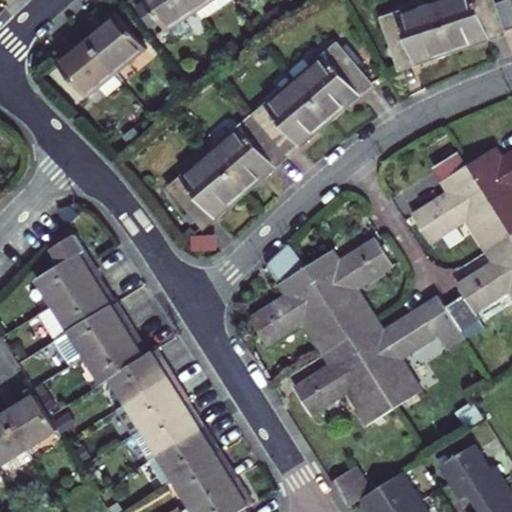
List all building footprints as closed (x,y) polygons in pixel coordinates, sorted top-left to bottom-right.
[(196,8),(190,0),(144,0),(165,29),(196,8)] [(209,0),(190,0),(196,8),(209,0)] [(494,0),(441,0),(436,2),(452,50),(505,32),(494,0)] [(398,68),(452,50),(436,2),(383,20),(398,68)] [(117,15),(88,40),(115,71),(123,81),(151,57),(117,15)] [(86,95),(115,71),(88,40),(59,64),(86,95)] [(339,45),(297,81),(330,119),(372,83),(339,45)] [(287,155),(330,119),(297,81),(255,117),(287,155)] [(245,191),(287,155),(255,117),(212,153),(245,191)] [(494,149),(470,165),(511,231),(511,152),(501,159),(494,149)] [(434,168),(443,181),(470,165),(461,151),(434,168)] [(203,227),(245,191),(212,153),(170,189),(203,227)] [(466,220),(487,251),(488,250),(511,235),(511,231),(470,165),(443,181),(450,192),(414,215),(431,241),(466,220)] [(511,235),(488,250),(495,260),(457,284),(464,296),(474,312),(510,289),(511,291),(511,235)] [(37,280),(54,305),(101,276),(92,262),(88,265),(82,255),(86,252),(76,236),(53,250),(62,265),(37,280)] [(375,321),(377,320),(356,289),(393,265),(376,239),(338,262),(332,252),(307,267),(351,337),(375,321)] [(291,242),(268,265),(280,285),(281,284),(288,294),(251,318),(268,345),(305,322),(325,353),(326,352),(351,337),(307,267),(291,242)] [(59,339),(70,332),(113,305),(106,294),(110,291),(101,276),(54,305),(39,315),(55,341),(57,340),(59,339)] [(464,296),(445,308),(458,328),(477,316),(474,312),(464,296)] [(351,337),(396,407),(422,390),(402,359),(438,337),(447,351),(465,339),(458,328),(445,308),(439,297),(383,332),(375,321),(351,337)] [(86,357),(87,358),(134,329),(124,313),(120,316),(113,305),(70,332),(59,339),(57,340),(72,364),(86,357)] [(103,383),(110,378),(145,356),(138,345),(143,343),(134,329),(87,358),(103,383)] [(351,337),(326,352),(333,363),(295,387),(312,415),(349,392),(369,424),(396,407),(351,337)] [(110,378),(126,405),(173,376),(165,363),(162,364),(153,351),(145,356),(110,378)] [(135,435),(185,403),(177,390),(181,388),(173,376),(126,405),(119,410),(135,435)] [(58,430),(49,416),(36,395),(4,415),(26,449),(58,430)] [(193,416),(185,403),(135,435),(133,435),(150,460),(205,426),(196,413),(193,416)] [(0,465),(26,449),(4,415),(0,417),(0,465)] [(205,426),(150,460),(166,485),(174,480),(217,454),(210,442),(214,440),(205,426)] [(475,444),(441,466),(451,482),(450,483),(461,500),(469,494),(480,511),(511,511),(511,492),(496,467),(491,470),(475,444)] [(217,454),(174,480),(190,505),(237,477),(228,464),(224,466),(217,454)] [(373,492),(356,466),(332,482),(348,507),(361,499),(373,492)] [(429,511),(403,472),(373,492),(361,499),(369,511),(368,511),(429,511)] [(237,477),(190,505),(181,511),(182,511),(237,511),(245,508),(249,505),(243,494),(247,491),(237,477)]
